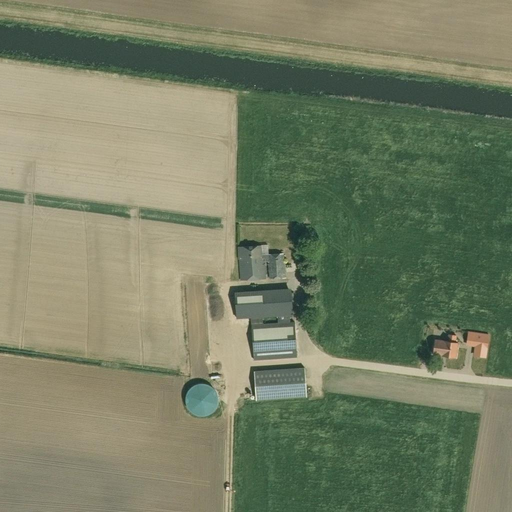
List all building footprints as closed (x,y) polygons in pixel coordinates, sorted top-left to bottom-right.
[(283,254),(261,256),(260,246),(238,247),(239,260),(240,259),(241,281),(266,279),(265,263),(268,262),(269,279),(285,278),(283,254)] [(251,325),(254,360),(297,357),(294,322),(290,322),(290,315),(293,315),(291,292),(235,296),(237,319),(277,316),(278,323),(251,325)] [(196,298),(140,296),(139,307),(195,309),(196,298)] [(487,348),(489,336),(489,335),(468,332),(465,346),(474,347),(487,348)] [(449,335),(448,342),(435,340),(433,354),(442,355),(442,356),(456,358),(458,343),(455,343),(456,336),(449,335)] [(254,371),(256,400),(307,396),(305,368),(254,371)] [(190,389),(188,393),(186,398),(186,403),(188,407),(190,411),(194,414),(198,416),(203,416),(208,415),(212,413),(215,409),(217,405),(218,400),(217,396),(215,391),(212,388),(208,385),(203,384),(199,385),(194,386),(190,389)]
